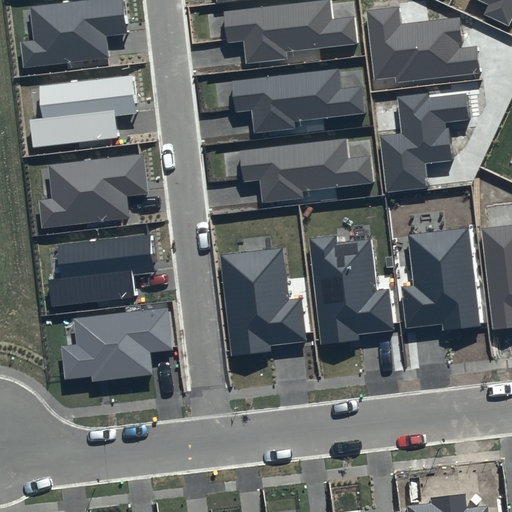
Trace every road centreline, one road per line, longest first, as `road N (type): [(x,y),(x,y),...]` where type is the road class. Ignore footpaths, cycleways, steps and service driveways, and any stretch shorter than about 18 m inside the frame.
road 1 (residential): [(216,440),(164,0)]
road 2 (residential): [(511,407),(216,440)]
road 3 (residential): [(216,440),(70,456),(0,439)]
